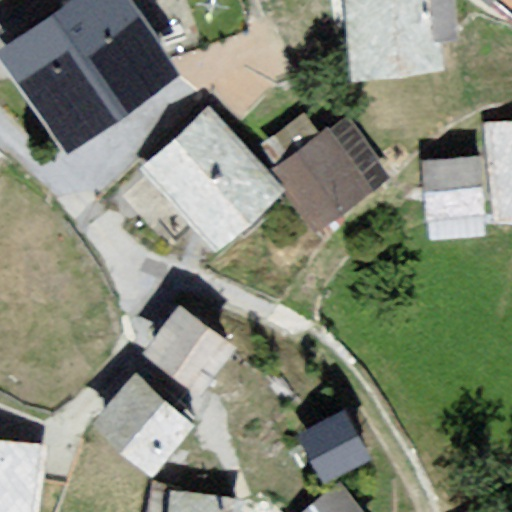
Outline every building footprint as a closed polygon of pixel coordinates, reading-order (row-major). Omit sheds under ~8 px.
[(115,0),(85,0),(9,54),(69,137),(165,69),(115,0)] [(446,0),(352,0),(360,73),(436,64),(433,37),(450,35),(446,0)] [(511,0),(491,0),(511,17),(511,0)] [(211,117),(150,170),(214,244),(276,191),(211,117)] [(511,215),(511,127),(492,129),(499,217),(511,215)] [(376,175),(339,129),(286,172),(323,218),(376,175)] [(476,161),(424,166),(428,215),(480,211),(476,161)] [(148,353),(197,393),(230,353),(180,313),(148,353)] [(135,381),(99,425),(152,467),(187,423),(135,381)] [(363,457),(341,417),(304,437),(326,477),(363,457)] [(30,511),(37,454),(0,449),(0,511),(30,511)] [(238,511),(239,500),(173,494),(172,511),(238,511)] [(351,511),(337,494),(315,511),(351,511)]
